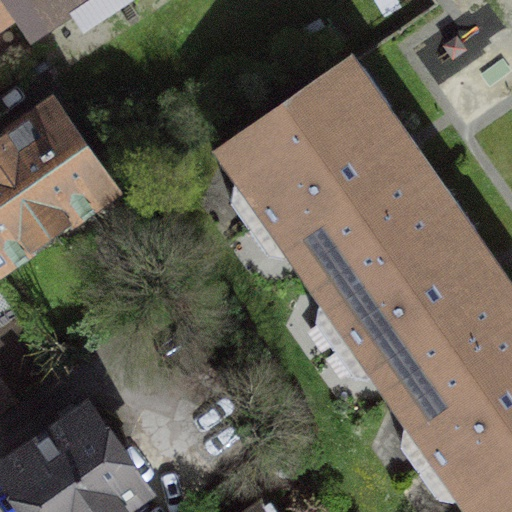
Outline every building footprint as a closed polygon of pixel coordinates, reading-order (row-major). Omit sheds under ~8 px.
[(0,0),(0,16),(10,10),(3,0),(0,0)] [(78,0),(3,0),(10,10),(27,34),(78,0)] [(431,185),(347,63),(224,147),(244,176),(233,183),(231,199),(269,253),(282,254),(294,246),(309,268),(431,185)] [(51,100),(0,135),(0,264),(112,187),(51,100)] [(511,313),(511,301),(431,185),(309,268),(330,298),(319,306),(316,319),(354,373),(368,376),(379,368),(397,393),(511,313)] [(488,511),(511,495),(511,313),(397,393),(414,418),(400,428),(400,441),(437,494),(448,498),(464,489),(479,511),(488,511)] [(0,411),(14,402),(0,382),(0,411)] [(108,511),(142,488),(84,406),(0,464),(0,466),(31,511),(108,511)] [(277,511),(270,500),(253,511),(277,511)]
